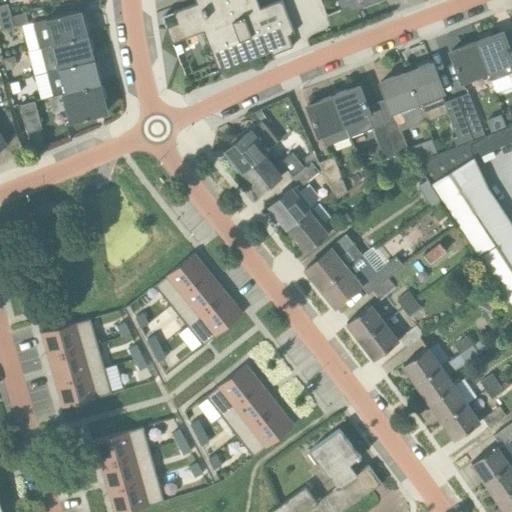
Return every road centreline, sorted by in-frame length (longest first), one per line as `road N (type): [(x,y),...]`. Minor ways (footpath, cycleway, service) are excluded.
road 1 (residential): [(448,511),(156,130)]
road 2 (residential): [(156,130),(475,0)]
road 3 (residential): [(48,511),(0,329)]
road 4 (residential): [(0,195),(156,130)]
road 5 (residential): [(156,130),(137,83),(127,0)]
